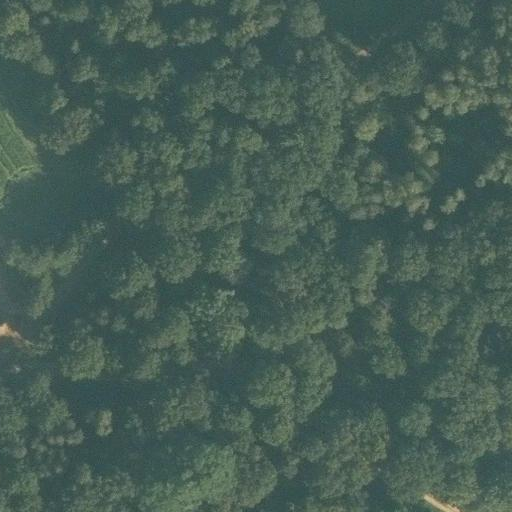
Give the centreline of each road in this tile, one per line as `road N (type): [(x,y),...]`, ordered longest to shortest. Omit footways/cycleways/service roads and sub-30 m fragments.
road 1 (track): [(33,328),(211,160),(330,82),(430,0)]
road 2 (track): [(462,511),(233,375),(102,383),(32,363)]
road 3 (track): [(140,222),(218,362)]
